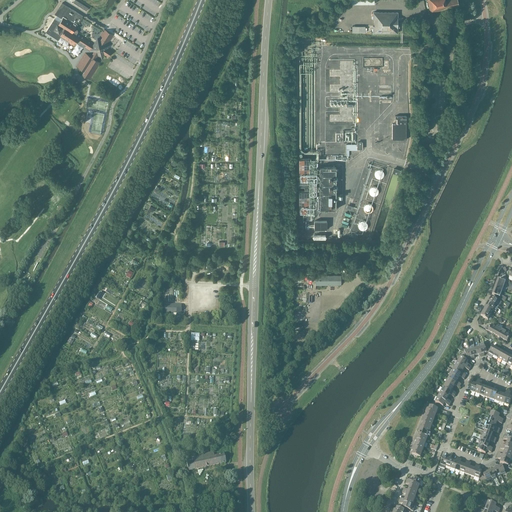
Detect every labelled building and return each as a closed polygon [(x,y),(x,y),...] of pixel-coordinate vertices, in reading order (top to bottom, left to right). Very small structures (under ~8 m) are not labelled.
[(75,0),(74,3),(86,11),(88,8),(77,1),(75,0)] [(447,9),(447,8),(458,5),(457,0),(427,0),(430,13),(447,9)] [(113,36),(104,30),(101,36),(103,37),(101,41),(98,39),(94,44),(77,33),(78,32),(77,30),(74,28),(76,26),(77,26),(83,16),(62,3),(62,4),(62,3),(54,15),(62,20),(61,22),(58,21),(55,19),(46,32),(58,40),(60,37),(61,37),(61,36),(70,42),(69,44),(73,47),(76,42),(90,51),(91,50),(95,52),(91,58),(85,54),(77,66),(84,71),(82,75),(90,79),(100,63),(96,61),(98,58),(102,60),(105,56),(107,58),(112,50),(110,49),(112,45),(109,43),(113,36)] [(398,13),(373,13),(373,34),(398,34),(398,13)] [(405,139),(404,115),(397,115),(397,127),(391,127),(391,140),(405,139)] [(362,150),(363,143),(357,143),(357,145),(346,145),(346,157),(347,157),(348,157),(349,157),(349,150),(362,150)] [(299,159),(299,188),(309,188),(309,159),(299,159)] [(319,209),(336,209),(336,167),(319,167),(319,209)] [(385,175),(384,173),(384,172),(384,171),(382,170),(381,170),(380,170),(378,170),(376,171),(376,172),(375,172),(375,174),(375,176),(375,177),(376,178),(377,179),(379,180),(380,180),(381,179),(383,178),(384,177),(385,175)] [(379,192),(379,190),(379,189),(378,188),(377,187),(375,186),(374,186),(373,187),(372,187),(371,188),(369,189),(369,190),(369,191),(369,193),(369,194),(370,195),(371,196),(373,197),(374,197),(376,197),(377,196),(378,195),(379,194),(379,192)] [(299,191),(299,212),(309,212),(309,191),(299,191)] [(364,208),(365,211),(366,212),(368,213),(369,213),(371,213),(373,211),(373,209),(373,207),(372,206),(371,205),(369,204),(366,205),(365,206),(364,208)] [(368,226),(368,225),(367,223),(366,223),(366,222),(364,221),(363,221),(362,221),(360,222),(359,223),(359,225),(358,226),(359,228),(360,229),(361,230),(363,231),(365,230),(366,229),(367,228),(368,227),(368,226)] [(316,276),(316,285),(341,284),(341,275),(316,276)] [(498,279),(496,284),(504,287),(506,282),(498,279)] [(502,292),(494,289),(492,295),(500,298),(502,292)] [(492,297),(489,302),(496,306),(499,301),(492,297)] [(489,302),(486,307),(493,311),(496,306),(489,302)] [(164,313),(181,314),(181,306),(164,305),(164,313)] [(486,307),(483,311),(491,315),(493,311),(486,307)] [(491,315),(483,311),(481,316),(488,320),(491,315)] [(488,331),(493,334),(497,327),(492,324),(488,331)] [(493,334),(497,337),(501,330),(497,327),(493,334)] [(497,337),(502,339),(506,332),(501,330),(497,337)] [(506,332),(502,339),(507,342),(511,335),(506,332)] [(484,345),(487,353),(493,356),(498,348),(496,346),(495,348),(493,347),(491,349),(484,345)] [(500,349),(498,348),(493,356),(498,359),(502,352),(499,350),(500,349)] [(467,359),(464,350),(458,362),(470,369),(471,367),(467,364),(468,362),(466,360),(467,359)] [(504,353),(502,352),(498,359),(502,361),(507,353),(505,351),(504,353)] [(509,354),(507,353),(502,361),(506,364),(511,357),(508,355),(509,354)] [(470,369),(458,362),(455,366),(463,371),(465,369),(469,371),(470,369)] [(453,371),(465,378),(466,376),(462,373),(463,371),(455,366),(453,371)] [(450,375),(458,380),(460,377),(464,380),(465,378),(453,371),(450,375)] [(450,375),(448,380),(460,387),(461,385),(457,382),(458,380),(450,375)] [(460,387),(448,380),(445,384),(453,389),(455,386),(459,389),(460,387)] [(470,392),(475,394),(480,381),(478,380),(476,385),(473,384),(470,392)] [(443,389),(455,396),(456,394),(452,391),(453,389),(445,384),(443,389)] [(480,396),(485,397),(490,384),(487,384),(486,388),(483,387),(480,396)] [(490,399),(494,401),(499,388),(497,387),(495,392),(493,391),(490,399)] [(443,389),(440,393),(448,398),(450,395),(454,398),(455,396),(443,389)] [(499,403),(504,405),(509,391),(507,391),(505,395),(502,394),(499,403)] [(448,398),(440,393),(438,398),(450,404),(450,405),(451,402),(447,400),(448,398)] [(450,404),(438,398),(435,402),(443,407),(445,404),(449,407),(450,404)] [(426,411),(436,414),(438,409),(430,406),(429,409),(427,408),(426,411)] [(426,416),(435,419),(436,414),(426,411),(425,413),(427,414),(426,416)] [(491,412),(490,417),(503,422),(503,420),(499,418),(500,415),(491,412)] [(423,426),(431,429),(433,424),(423,420),(422,422),(424,423),(423,426)] [(486,427),(499,432),(500,429),(495,428),(496,425),(488,422),(486,427)] [(429,434),(419,430),(418,432),(420,433),(419,435),(428,438),(429,434)] [(493,435),(484,432),(482,436),(496,441),(496,439),(492,437),(493,435)] [(507,444),(511,445),(511,439),(504,437),(503,439),(508,441),(507,444)] [(416,445),(424,448),(426,443),(416,439),(415,442),(416,442),(416,445)] [(479,446),(492,451),(493,448),(488,447),(489,444),(481,441),(479,446)] [(492,451),(479,446),(477,451),(486,454),(487,451),(491,453),(492,451)] [(511,450),(501,447),(500,449),(505,451),(504,453),(511,456),(511,450)] [(422,453),(412,449),(411,451),(413,452),(412,455),(420,458),(422,453)] [(193,460),(195,470),(222,464),(224,463),(226,463),(224,454),(214,456),(213,452),(193,456),(194,460),(193,460)] [(446,467),(450,456),(448,455),(446,458),(444,457),(441,465),(446,467)] [(500,463),(503,464),(508,466),(510,467),(511,466),(511,465),(511,462),(510,461),(497,456),(496,458),(501,460),(500,463)] [(455,471),(459,459),(457,458),(456,462),(453,461),(450,469),(455,471)] [(463,464),(460,472),(465,474),(469,463),(467,462),(465,465),(463,464)] [(499,466),(497,467),(501,476),(506,474),(508,466),(503,464),(502,466),(500,467),(499,466)] [(469,476),(474,478),(478,466),(476,465),(475,469),(472,468),(469,476)] [(495,469),(493,470),(496,478),(501,476),(497,467),(494,468),(495,469)] [(487,471),(492,480),(496,478),(493,470),(490,471),(490,470),(487,471)] [(481,474),(479,479),(487,482),(492,480),(487,471),(485,472),(486,473),(483,475),(481,474)] [(407,479),(406,482),(420,487),(421,482),(413,478),(412,481),(407,479)] [(410,486),(409,488),(418,491),(420,487),(406,482),(406,484),(410,486)] [(407,495),(406,498),(414,501),(416,496),(403,491),(402,494),(407,495)] [(412,506),(399,501),(399,503),(403,505),(402,508),(411,511),(412,506)] [(486,506),(499,511),(500,509),(496,507),(497,505),(488,501),(486,506)]
